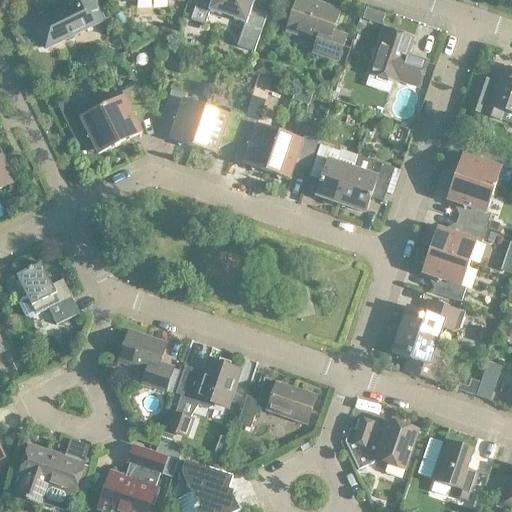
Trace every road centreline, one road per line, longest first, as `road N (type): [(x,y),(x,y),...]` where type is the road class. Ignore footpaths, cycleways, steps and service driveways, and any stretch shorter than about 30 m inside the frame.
road 1 (residential): [(68,212),(147,175),(390,254)]
road 2 (residential): [(348,375),(115,297)]
road 3 (residential): [(390,254),(469,23)]
road 4 (residential): [(511,431),(348,375)]
road 5 (residential): [(84,369),(106,394),(95,426),(62,432),(40,407),(51,375)]
road 6 (residential): [(68,212),(0,72)]
road 7 (residential): [(348,375),(390,254)]
